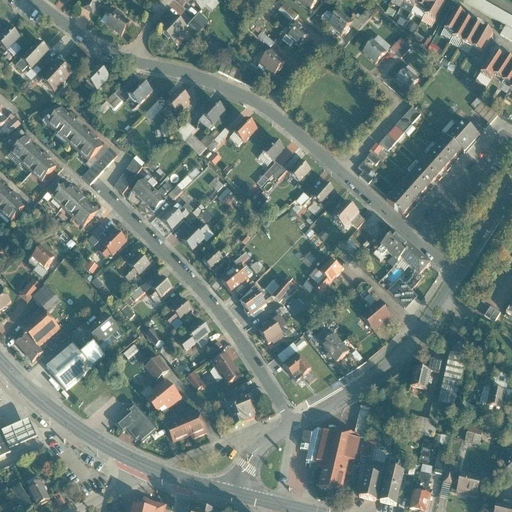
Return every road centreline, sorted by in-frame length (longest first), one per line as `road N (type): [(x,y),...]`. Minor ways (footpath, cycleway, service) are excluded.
road 1 (residential): [(294,425),(217,310),(99,190)]
road 2 (residential): [(265,108),(326,44),(365,76),(399,107),(342,173)]
road 3 (residential): [(294,425),(380,375),(419,335),(456,277)]
road 4 (secondary): [(0,360),(68,422),(139,464)]
road 5 (residential): [(342,173),(456,277)]
road 6 (residential): [(130,60),(218,84),(265,108)]
